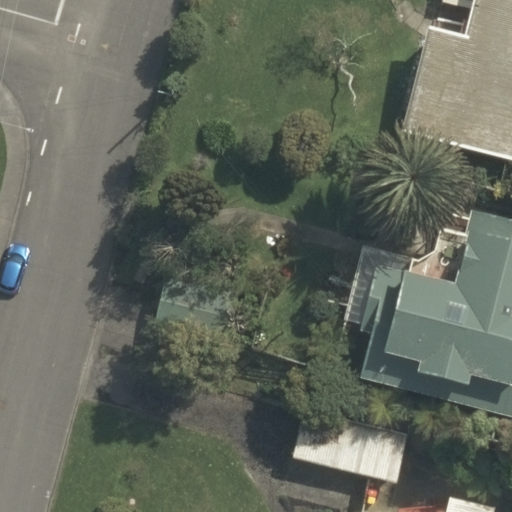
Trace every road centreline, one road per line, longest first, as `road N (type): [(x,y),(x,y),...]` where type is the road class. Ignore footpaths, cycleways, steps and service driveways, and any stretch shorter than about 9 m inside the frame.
road 1 (residential): [(128,41),(0,511)]
road 2 (residential): [(128,41),(0,8)]
